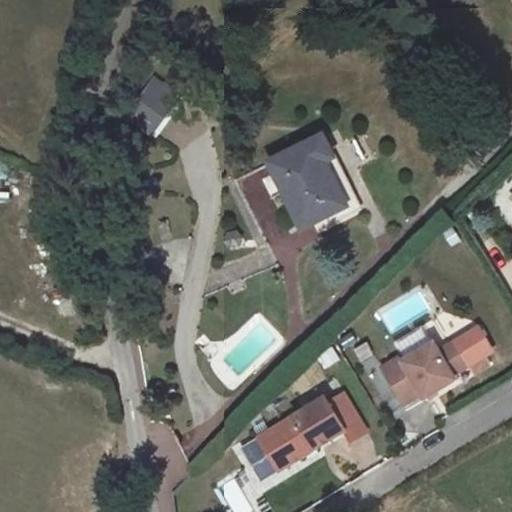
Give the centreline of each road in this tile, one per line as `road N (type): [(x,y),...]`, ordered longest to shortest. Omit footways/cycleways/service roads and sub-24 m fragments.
road 1 (residential): [(145,511),(86,138),(123,0)]
road 2 (residential): [(511,391),(314,511)]
